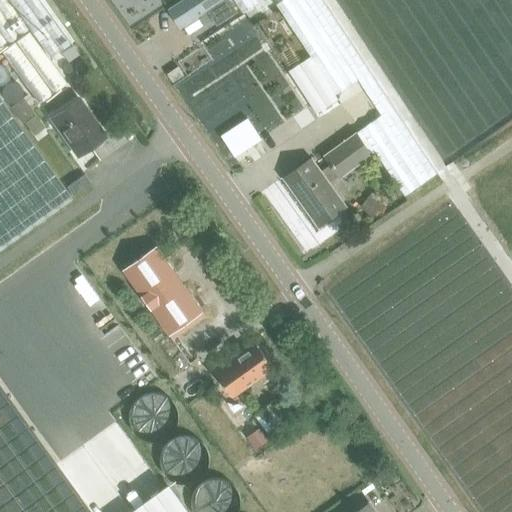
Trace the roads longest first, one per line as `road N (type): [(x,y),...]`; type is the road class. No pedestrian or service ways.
road 1 (tertiary): [(453,511),(292,284)]
road 2 (residential): [(292,284),(511,137)]
road 3 (unclassified): [(184,133),(0,263)]
road 4 (tertiary): [(292,284),(184,133)]
road 5 (tertiary): [(184,133),(89,0)]
